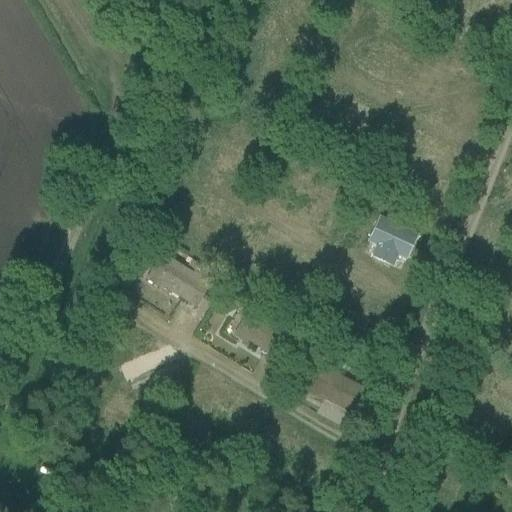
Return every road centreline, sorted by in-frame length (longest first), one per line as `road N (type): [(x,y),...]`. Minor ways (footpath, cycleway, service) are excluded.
road 1 (unclassified): [(349,511),(511,127)]
road 2 (track): [(68,0),(141,125)]
